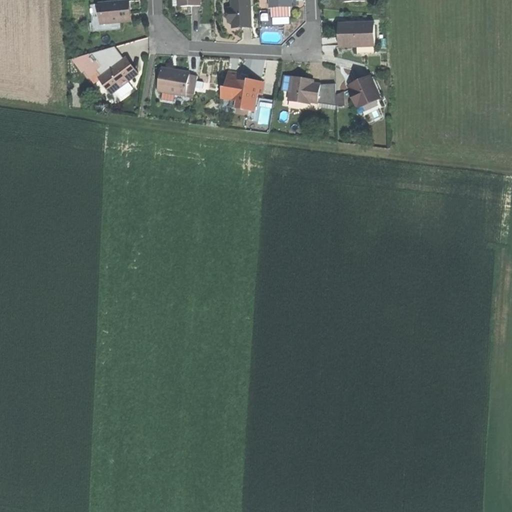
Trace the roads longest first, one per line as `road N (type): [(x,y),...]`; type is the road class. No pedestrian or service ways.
road 1 (track): [(511,171),(0,106)]
road 2 (residential): [(312,0),(309,40),(289,52),(182,48),(160,33),(156,0)]
